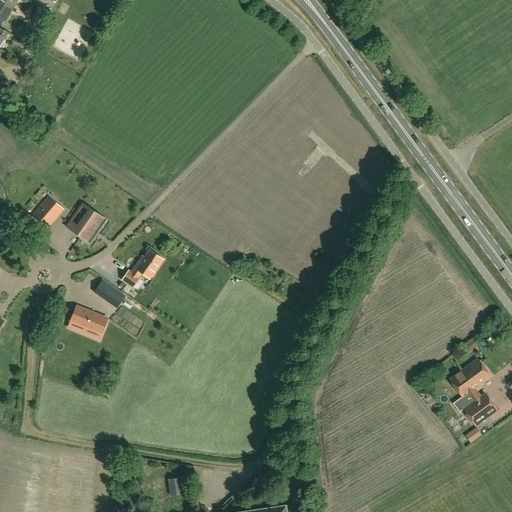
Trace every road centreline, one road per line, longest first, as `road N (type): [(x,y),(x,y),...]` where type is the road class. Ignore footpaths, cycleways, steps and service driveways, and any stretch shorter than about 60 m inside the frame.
road 1 (track): [(261,463),(220,465),(47,438),(30,428),(40,294)]
road 2 (unclassified): [(302,511),(290,413),(295,386),(411,174)]
road 3 (primary): [(511,277),(336,39)]
road 4 (unclassified): [(411,174),(299,23),(269,0)]
road 5 (unclassified): [(450,162),(332,0)]
road 6 (unclassified): [(511,310),(411,174)]
